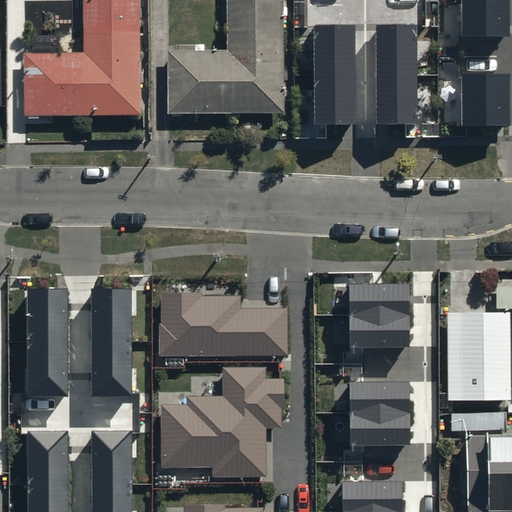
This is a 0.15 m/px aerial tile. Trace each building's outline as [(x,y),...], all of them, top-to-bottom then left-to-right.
[(139,0),(82,0),(82,55),(24,55),(24,116),(139,116),(139,0)] [(282,0),(223,0),(223,52),(167,52),(167,115),(281,116),(282,0)] [(509,35),(508,0),(459,0),(460,35),(509,35)] [(354,123),(354,24),(313,24),(314,123),(354,123)] [(416,123),(416,24),(376,25),(376,124),(416,123)] [(508,73),(461,73),(460,126),(508,126),(508,73)] [(409,282),(350,282),(350,347),(409,347),(409,282)] [(70,396),(69,287),(29,287),(30,396),(70,396)] [(132,395),(132,287),(92,287),(92,395),(132,395)] [(202,293),(162,293),(163,323),(159,324),(160,355),(287,354),(287,308),(240,309),(240,296),(202,296),(202,293)] [(448,299),(448,404),(485,403),(485,383),(511,383),(511,310),(483,310),(483,298),(448,299)] [(267,366),(224,367),(224,396),(187,396),(187,403),(161,403),(162,466),(213,465),(213,475),(267,475),(266,427),(283,427),(282,408),(285,408),(285,377),(267,378),(267,366)] [(409,381),(350,381),(350,445),(409,445),(409,381)] [(451,421),(451,438),(506,437),(505,420),(451,421)] [(344,421),(322,423),(322,470),(344,471),(344,421)] [(69,511),(69,430),(30,430),(29,511),(69,511)] [(133,511),(133,430),(93,430),(93,511),(133,511)] [(511,511),(511,441),(485,441),(485,445),(465,445),(465,511),(511,511)] [(402,511),(402,480),(343,480),(343,511),(402,511)]
